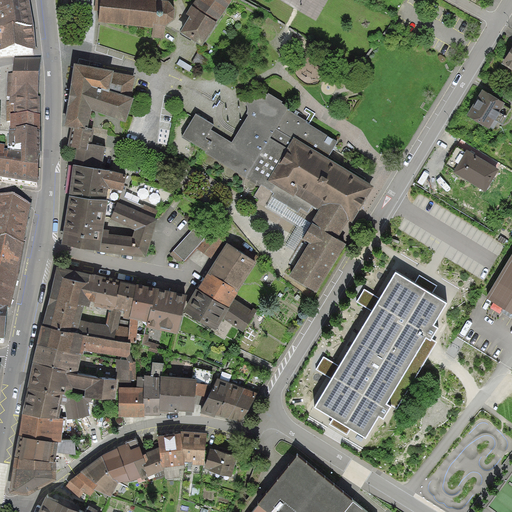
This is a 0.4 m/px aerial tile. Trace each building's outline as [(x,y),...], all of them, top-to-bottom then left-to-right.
[(0,0),(0,8),(27,4),(26,0),(0,0)] [(158,0),(99,0),(97,24),(152,28),(150,38),(163,38),(165,26),(172,21),(174,16),(174,11),(172,6),(170,3),(165,1),(159,0),(158,0)] [(229,0),(194,0),(185,14),(188,15),(177,34),(188,39),(194,40),(200,46),(229,0)] [(27,4),(0,8),(0,36),(34,35),(29,3),(27,4)] [(34,35),(0,36),(0,60),(37,58),(34,35)] [(511,47),(501,65),(511,71),(511,47)] [(38,100),(41,62),(15,64),(14,79),(9,78),(8,101),(10,101),(10,104),(27,104),(38,104),(38,100)] [(114,71),(75,64),(64,128),(72,129),(88,131),(92,112),(125,124),(134,99),(132,98),(135,78),(114,74),(114,71)] [(504,103),(482,91),(467,117),(489,130),(504,103)] [(364,180),(365,178),(330,156),(338,142),(288,111),(285,107),(282,104),(282,102),(269,94),(268,95),(263,93),(246,104),(248,106),(249,108),(249,111),(247,115),(249,116),(232,143),(211,130),(214,125),(201,117),(195,114),(181,137),(260,187),(261,185),(274,194),(272,197),(298,213),(301,209),(309,213),(314,206),(321,210),(307,232),(303,240),(310,245),(290,277),(317,293),(347,245),(337,240),(342,230),(349,221),(353,223),(374,187),(364,180)] [(10,104),(8,104),(7,122),(11,122),(40,123),(40,104),(38,104),(27,104),(10,104)] [(40,123),(11,122),(11,130),(11,139),(41,141),(41,131),(40,123)] [(88,131),(72,129),(70,138),(68,147),(76,149),(75,165),(102,170),(106,148),(93,145),(93,142),(94,131),(88,131)] [(21,175),(39,176),(39,165),(41,165),(41,141),(11,139),(9,139),(9,153),(9,158),(22,160),(21,175)] [(485,191),(499,167),(464,147),(450,171),(485,191)] [(0,151),(0,184),(37,190),(39,176),(21,175),(22,160),(9,158),(9,153),(0,151)] [(73,165),(70,197),(107,202),(109,189),(123,192),(123,189),(127,176),(102,170),(75,165),(73,165)] [(127,191),(123,189),(123,192),(109,189),(107,202),(109,202),(106,218),(112,218),(118,203),(142,213),(145,207),(141,204),(143,200),(131,195),(129,199),(125,198),(127,191)] [(109,202),(107,202),(70,197),(62,246),(95,252),(95,253),(145,257),(133,238),(109,235),(110,231),(104,230),(106,218),(109,202)] [(0,240),(26,245),(34,206),(0,198),(0,240)] [(112,218),(111,221),(135,231),(133,238),(145,257),(159,220),(156,219),(159,210),(146,205),(145,207),(142,213),(118,203),(112,218)] [(193,230),(174,251),(185,260),(204,239),(193,230)] [(198,249),(212,258),(226,237),(214,230),(198,249)] [(0,272),(18,277),(26,245),(0,240),(0,272)] [(227,243),(209,274),(239,291),(257,263),(227,243)] [(511,254),(485,300),(508,312),(511,314),(511,254)] [(57,268),(42,327),(78,335),(81,320),(84,307),(91,274),(57,268)] [(0,310),(6,311),(9,311),(13,295),(18,277),(0,272),(0,310)] [(114,312),(121,279),(91,274),(84,307),(109,311),(114,312)] [(209,274),(198,291),(229,310),(235,300),(240,292),(239,291),(209,274)] [(332,379),(314,410),(341,425),(366,440),(379,418),(384,421),(392,408),(387,405),(427,339),(430,342),(438,330),(434,328),(446,305),(422,290),(396,274),(381,300),(373,311),(340,366),(332,379)] [(135,282),(121,279),(114,312),(108,340),(127,344),(129,317),(135,282)] [(146,321),(154,287),(135,282),(129,317),(127,344),(131,345),(135,342),(138,319),(146,321)] [(185,294),(154,287),(146,321),(145,325),(176,332),(185,294)] [(224,319),(229,310),(198,291),(197,290),(186,308),(184,313),(216,332),(224,319)] [(373,311),(381,300),(366,290),(358,302),(373,311)] [(229,310),(224,319),(243,332),(255,313),(235,300),(229,310)] [(42,327),(37,345),(82,356),(83,352),(126,358),(130,356),(131,345),(127,344),(108,340),(78,335),(42,327)] [(78,375),(82,356),(37,345),(32,364),(78,375)] [(127,361),(116,360),(115,380),(118,380),(136,380),(137,362),(133,362),(130,356),(126,358),(127,361)] [(316,369),(332,379),(340,366),(324,357),(316,369)] [(151,377),(144,376),(144,378),(144,389),(144,416),(160,416),(160,413),(162,377),(164,365),(153,363),(151,377)] [(32,364),(28,389),(64,395),(71,396),(72,389),(86,391),(100,382),(101,379),(78,375),(32,364)] [(197,381),(196,396),(206,396),(208,386),(210,386),(213,372),(195,369),(192,380),(197,381)] [(192,380),(162,377),(160,413),(179,414),(179,413),(194,414),(196,396),(197,381),(192,380)] [(120,398),(118,417),(144,419),(144,416),(144,389),(144,378),(138,378),(137,388),(120,388),(120,398)] [(86,391),(85,398),(92,399),(115,401),(118,380),(115,380),(101,379),(100,382),(86,391)] [(214,417),(216,416),(223,406),(231,385),(217,379),(201,414),(214,417)] [(245,389),(231,385),(223,406),(216,416),(244,425),(258,394),(245,389)] [(62,404),(64,395),(28,389),(22,416),(59,420),(62,404)] [(91,403),(92,399),(85,398),(71,396),(64,395),(62,404),(65,404),(67,420),(89,417),(87,408),(90,407),(89,402),(91,403)] [(59,420),(22,416),(19,437),(58,443),(62,443),(62,441),(63,421),(59,420)] [(183,432),(183,435),(185,462),(193,463),(193,466),(204,466),(208,434),(203,433),(183,432)] [(178,435),(159,437),(159,449),(161,469),(165,469),(166,477),(166,480),(180,479),(180,470),(185,469),(185,466),(185,462),(183,435),(178,435)] [(18,445),(15,459),(55,463),(57,453),(58,443),(19,437),(18,445)] [(137,439),(126,444),(127,445),(117,449),(118,451),(101,457),(109,474),(119,483),(132,482),(140,480),(141,482),(149,478),(144,467),(147,466),(143,456),(137,439)] [(62,443),(58,443),(57,453),(76,455),(75,441),(62,441),(62,443)] [(145,456),(143,456),(147,466),(144,467),(149,478),(155,475),(157,479),(166,477),(165,469),(161,469),(159,449),(145,456)] [(214,450),(210,449),(205,471),(232,478),(237,456),(214,450)] [(285,472),(253,511),(369,511),(298,456),(285,472)] [(80,498),(84,492),(90,497),(95,490),(110,497),(119,483),(109,474),(101,457),(87,468),(81,473),(65,488),(80,498)] [(14,465),(13,470),(57,471),(56,463),(55,463),(15,459),(14,465)] [(57,481),(57,471),(13,470),(10,494),(28,497),(57,481)] [(57,511),(60,506),(47,498),(40,511),(57,511)]
